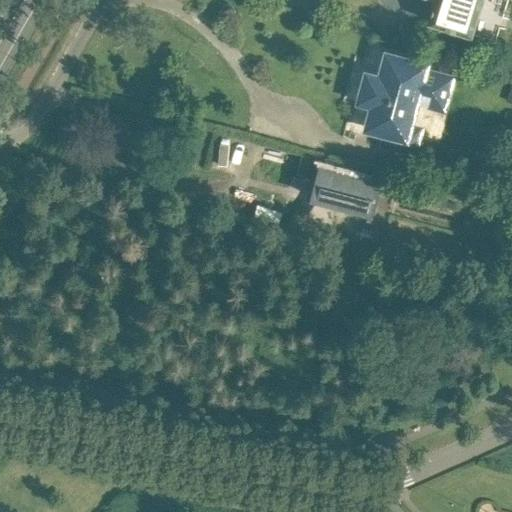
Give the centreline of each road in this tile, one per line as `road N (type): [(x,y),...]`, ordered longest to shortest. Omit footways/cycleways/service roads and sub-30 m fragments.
road 1 (unclassified): [(374,489),(0,406)]
road 2 (unclassified): [(0,137),(14,138),(31,122),(103,0)]
road 3 (unclassified): [(374,489),(511,428)]
